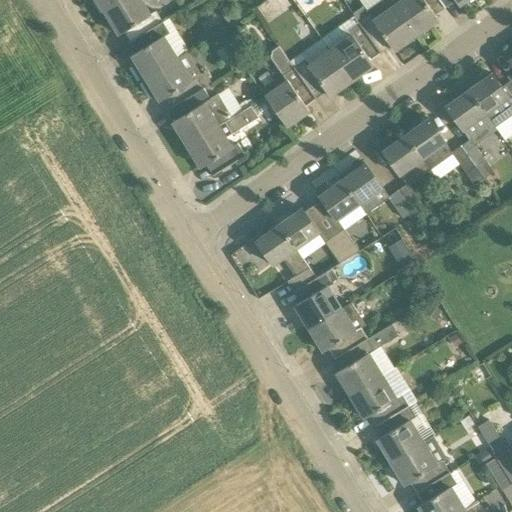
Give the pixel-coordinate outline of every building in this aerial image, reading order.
[(96,0),(104,12),(124,0),(96,0)] [(130,43),(162,23),(155,12),(149,15),(140,0),(124,0),(104,12),(118,36),(129,29),(135,39),(130,42),(130,43)] [(394,52),(416,36),(390,0),(381,0),(367,11),(364,7),(352,15),(358,23),(380,54),(381,54),(377,49),(387,42),(394,52)] [(441,4),(438,0),(390,0),(416,36),(438,21),(431,11),(441,4)] [(438,0),(441,4),(444,9),(445,8),(442,3),(446,0),(453,0),(458,6),(467,0),(438,0)] [(239,17),(231,5),(222,11),(230,23),(239,17)] [(131,56),(135,63),(131,65),(141,81),(177,59),(163,38),(169,34),(162,23),(130,43),(135,40),(141,50),(131,56)] [(380,54),(358,23),(347,31),(352,37),(330,52),(351,82),(374,66),(366,56),(376,49),(380,54)] [(315,100),(293,69),(278,47),(272,52),(270,59),(282,75),(261,89),(266,97),(265,98),(286,128),(309,112),(302,102),(311,95),(315,100)] [(305,61),(293,69),(315,100),(316,99),(312,94),(322,88),(329,98),(351,82),(330,52),(309,67),(305,61)] [(177,59),(141,81),(151,98),(155,96),(159,102),(170,96),(176,106),(171,109),(203,89),(211,84),(205,73),(201,75),(187,53),(177,59)] [(487,77),(468,90),(495,128),(511,115),(511,95),(508,98),(491,74),(488,76),(487,73),(486,74),(487,77)] [(218,94),(209,99),(203,89),(171,109),(171,110),(176,106),(182,116),(172,123),(186,146),(218,126),(232,117),(218,94)] [(468,90),(449,104),(447,101),(446,102),(448,104),(445,107),(469,140),(460,147),(483,179),(493,172),(475,146),(497,131),(495,128),(468,90)] [(430,170),(452,155),(452,154),(451,153),(444,144),(445,143),(428,119),(425,121),(423,118),(422,119),(424,122),(405,135),(430,170)] [(246,157),(239,144),(232,148),(218,126),(186,146),(200,169),(211,162),(217,173),(212,176),(213,177),(246,157)] [(399,176),(400,177),(412,169),(419,178),(430,170),(405,135),(386,149),(384,146),(383,147),(385,149),(382,152),(399,176)] [(474,186),(483,179),(460,147),(451,153),(452,154),(452,155),(474,186)] [(366,215),(378,206),(371,197),(383,189),(365,164),(362,166),(360,163),(359,164),(361,167),(342,180),(359,204),(366,215)] [(342,180),(323,194),(321,191),(320,192),(322,194),(319,197),(336,221),(359,204),(342,180)] [(407,184),(397,191),(412,212),(422,205),(407,184)] [(403,219),(412,212),(397,191),(388,198),(403,219)] [(297,212),(279,225),(296,250),(319,233),(301,209),(298,211),(297,208),(296,209),(297,212)] [(414,217),(404,224),(412,236),(422,229),(414,217)] [(255,241),(267,257),(260,262),(266,271),(282,259),(294,277),(287,282),(293,293),(299,290),(298,289),(316,278),(296,250),(279,225),(259,239),(257,236),(256,237),(258,239),(255,241)] [(343,229),(333,236),(349,258),(359,251),(343,229)] [(339,263),(349,258),(333,236),(324,243),(339,263)] [(396,263),(408,257),(398,237),(386,242),(396,263)] [(326,272),(316,278),(298,289),(299,290),(305,300),(295,306),(309,329),(341,309),(327,285),(332,282),(326,272)] [(367,339),(361,329),(365,326),(351,303),(341,309),(309,329),(323,352),(328,349),(334,359),(367,339)] [(431,305),(425,314),(435,321),(441,311),(431,305)] [(368,352),(373,349),(398,334),(391,324),(367,339),(334,359),(341,370),(336,373),(350,396),(382,376),(368,352)] [(454,346),(461,342),(456,333),(449,338),(454,346)] [(375,426),(408,406),(400,394),(395,397),(382,376),(350,396),(364,419),(374,413),(380,423),(375,426)] [(414,416),(408,406),(375,426),(376,427),(381,423),(387,433),(377,440),(391,463),(423,443),(409,420),(414,416)] [(459,422),(464,431),(475,425),(469,416),(459,422)] [(511,449),(508,452),(498,436),(488,420),(478,426),(488,442),(494,452),(493,453),(496,458),(510,480),(511,478),(511,449)] [(421,490),(416,493),(417,493),(449,472),(443,462),(447,460),(433,436),(423,443),(391,463),(405,486),(415,480),(421,490)] [(496,457),(490,448),(479,455),(485,464),(496,457)] [(511,482),(510,480),(496,458),(485,464),(502,492),(511,486),(511,482)] [(449,472),(417,493),(417,494),(422,490),(428,500),(418,507),(421,511),(462,511),(465,511),(450,488),(456,484),(449,472)] [(484,511),(478,502),(465,511),(462,511),(484,511)]
